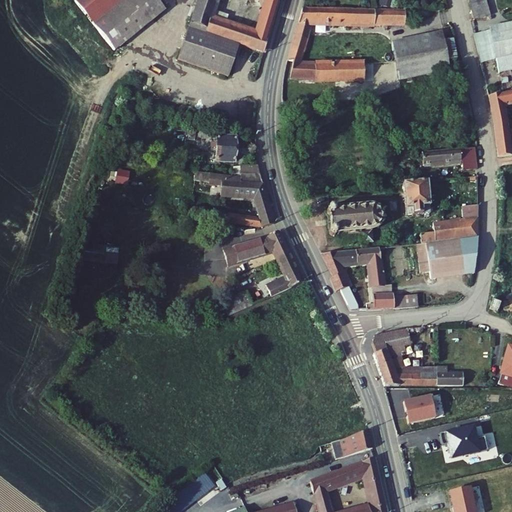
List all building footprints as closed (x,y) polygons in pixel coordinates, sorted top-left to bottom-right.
[(176,4),(172,0),(80,0),(76,4),(117,53),(176,4)] [(198,0),(190,26),(207,31),(206,36),(240,47),(265,55),(273,27),(262,24),(258,35),(226,26),(228,17),(214,13),(217,0),(268,0),(264,16),(276,19),(281,0),(198,0)] [(487,16),(482,0),(469,0),(474,19),(487,16)] [(313,27),(408,28),(408,11),(304,12),(293,54),(305,56),(313,27)] [(273,27),(276,19),(264,16),(262,24),(273,27)] [(511,22),(474,30),(480,64),(496,61),(498,72),(511,69),(511,22)] [(190,26),(188,35),(239,52),(240,47),(206,36),(207,31),(190,26)] [(441,33),(396,46),(405,82),(450,70),(448,61),(461,57),(456,39),(443,42),(441,33)] [(239,52),(188,35),(179,63),(230,80),(239,52)] [(305,56),(293,54),(291,62),(295,63),(303,64),(305,56)] [(302,66),(303,64),(295,63),(291,82),(318,82),(318,85),(345,84),(346,91),(364,89),(363,70),(348,69),(302,66)] [(511,99),(511,90),(488,96),(493,126),(495,146),(508,144),(506,121),(504,121),(500,101),(511,99)] [(216,139),(215,162),(234,163),(235,134),(221,134),(221,139),(216,139)] [(509,153),(508,144),(495,146),(496,155),(509,153)] [(465,171),(479,170),(477,149),(424,153),(425,166),(465,163),(465,171)] [(242,166),(240,174),(261,176),(259,167),(242,166)] [(239,182),(263,185),(261,176),(240,174),(240,179),(239,182)] [(261,231),(276,227),(273,219),(261,222),(222,216),(225,198),(227,198),(228,195),(255,200),(259,214),(271,210),(263,185),(239,182),(239,186),(227,184),(225,195),(212,193),(207,222),(261,231)] [(429,182),(405,185),(408,216),(433,213),(429,182)] [(374,207),(373,206),(362,207),(362,210),(350,211),(349,209),(341,210),(340,210),(340,211),(340,212),(337,210),(335,210),(334,211),(332,212),(335,237),(336,237),(339,239),(340,238),(341,237),(344,236),(344,238),(353,237),(352,235),(364,233),(366,252),(372,251),(371,246),(378,245),(377,233),(378,232),(382,231),(383,232),(385,230),(384,229),(387,225),(389,225),(390,224),(388,222),(390,220),(389,218),(388,217),(389,215),(388,214),(386,214),(383,210),(384,208),(381,207),(380,209),(374,207)] [(465,221),(446,224),(436,225),(437,233),(438,243),(480,237),(480,206),(463,209),(465,221)] [(271,210),(259,214),(261,222),(273,219),(271,210)] [(438,243),(437,233),(423,235),(424,245),(438,243)] [(271,253),(276,263),(288,257),(278,234),(264,239),(243,246),(222,252),(226,263),(271,253)] [(432,279),(474,274),(480,237),(438,243),(424,245),(418,245),(421,273),(431,272),(432,279)] [(105,245),(84,244),(83,252),(104,253),(105,245)] [(413,246),(391,246),(390,257),(413,257),(413,246)] [(105,249),(105,263),(115,263),(115,250),(105,249)] [(386,288),(377,251),(372,251),(366,252),(325,257),(327,262),(343,296),(341,298),(347,310),(360,305),(342,267),(371,266),(376,290),(386,288)] [(268,299),(300,285),(288,257),(276,263),(283,280),(263,288),(268,299)] [(387,296),(386,288),(376,290),(378,297),(387,296)] [(230,299),(235,313),(250,306),(244,293),(230,299)] [(378,297),(381,313),(394,312),(392,300),(391,295),(387,296),(378,297)] [(392,300),(394,312),(416,311),(416,298),(392,300)] [(225,317),(235,313),(230,299),(219,303),(225,317)] [(438,369),(396,368),(393,360),(401,356),(398,348),(414,342),(410,332),(384,333),(380,334),(377,335),(375,336),(373,339),(379,354),(375,355),(387,387),(390,387),(396,387),(401,387),(401,386),(440,387),(440,376),(437,376),(438,369)] [(359,410),(351,413),(325,424),(307,400),(336,378),(348,406),(358,401),(347,376),(344,371),(344,372),(339,364),(332,368),(329,365),(319,373),(323,378),(321,380),(320,379),(289,402),(317,439),(337,433),(363,422),(359,410)] [(451,369),(438,369),(437,376),(440,376),(440,387),(465,387),(466,376),(451,376),(451,369)] [(409,418),(411,426),(438,419),(433,397),(406,404),(408,413),(410,413),(411,418),(409,418)] [(351,413),(359,410),(362,409),(358,401),(348,406),(351,413)] [(454,460),(490,452),(487,439),(478,441),(476,429),(456,433),(442,436),(445,447),(451,446),(454,460)] [(342,458),(371,449),(366,431),(344,440),(346,447),(339,448),(342,458)] [(286,466),(282,456),(257,465),(261,475),(286,466)] [(386,511),(374,458),(309,480),(317,511),(386,511)] [(184,508),(222,482),(213,468),(175,494),(184,508)] [(454,510),(454,511),(476,511),(472,490),(452,494),(456,509),(454,510)] [(294,511),(292,503),(260,511),(294,511)]
